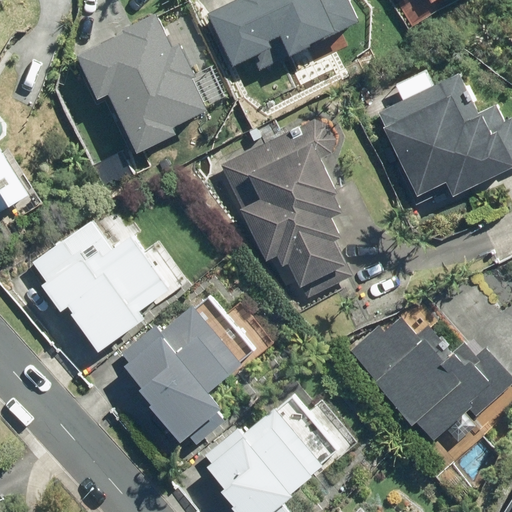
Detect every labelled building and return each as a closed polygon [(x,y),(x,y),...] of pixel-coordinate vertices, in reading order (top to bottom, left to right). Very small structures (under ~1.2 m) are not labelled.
[(314,38),(355,18),(345,0),(228,0),(202,12),(227,65),(269,45),(265,37),(275,32),(295,73),(324,60),(314,38)] [(461,62),(374,102),(419,197),(505,157),(461,62)] [(325,121),(312,117),(218,163),(239,204),(235,205),(262,258),(274,252),(278,262),(284,259),(295,282),(298,281),(305,296),(351,273),(332,236),(338,232),(328,214),(339,208),(330,191),(333,189),(318,158),(330,152),(334,137),(325,121)] [(260,136),(254,126),(246,131),(252,140),(260,136)] [(0,205),(24,191),(0,153),(0,205)] [(95,346),(172,296),(117,211),(39,261),(95,346)] [(368,312),(407,295),(399,277),(360,294),(368,312)] [(348,344),(432,437),(480,394),(395,302),(348,344)] [(120,359),(180,434),(247,380),(187,306),(120,359)] [(226,511),(294,511),(324,480),(262,424),(202,490),(226,511)]
